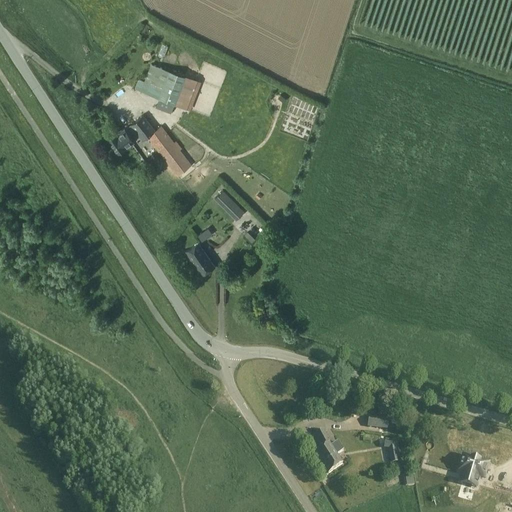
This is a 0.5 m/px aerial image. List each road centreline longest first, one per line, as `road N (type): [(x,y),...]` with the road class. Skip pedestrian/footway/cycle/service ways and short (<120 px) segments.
road 1 (tertiary): [(233,359),(198,335),(0,30)]
road 2 (tertiary): [(511,422),(286,356),(233,359)]
road 3 (tertiary): [(311,511),(232,390),(233,359)]
